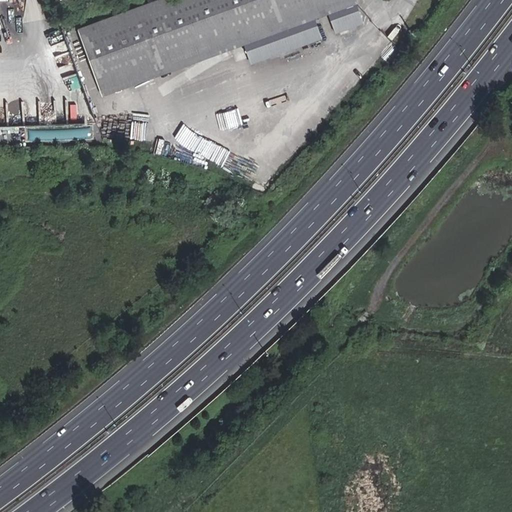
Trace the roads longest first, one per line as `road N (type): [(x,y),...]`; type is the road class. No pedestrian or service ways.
road 1 (motorway): [(497,0),(355,171),(236,293),(0,492)]
road 2 (motorway): [(31,511),(217,363),(325,262),(511,48)]
